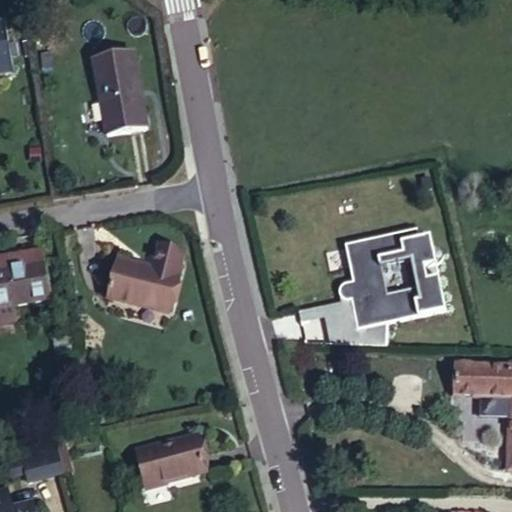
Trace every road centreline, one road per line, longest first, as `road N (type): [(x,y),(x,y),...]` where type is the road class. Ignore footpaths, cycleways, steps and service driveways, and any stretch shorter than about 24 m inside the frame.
road 1 (residential): [(210,186),(293,511)]
road 2 (residential): [(0,223),(210,186)]
road 3 (residential): [(179,0),(210,186)]
